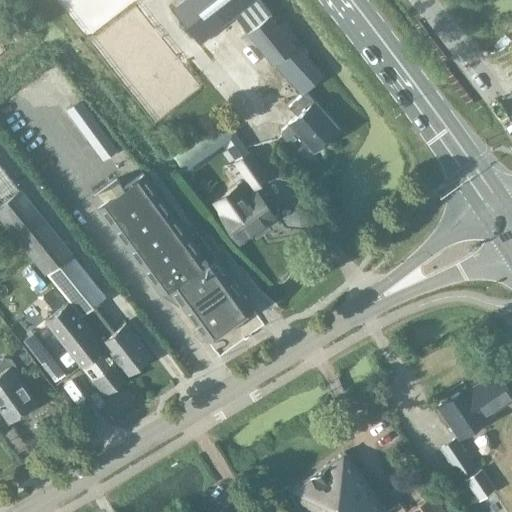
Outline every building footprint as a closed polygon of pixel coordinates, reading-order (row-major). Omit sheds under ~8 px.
[(273,64),(295,47),(270,15),(272,13),(261,0),(183,0),(173,8),(200,42),(234,15),(273,64)] [(287,70),(305,91),(321,77),(304,56),(287,70)] [(338,129),(305,91),(288,106),(297,115),(289,123),(282,130),(282,135),(293,148),(299,148),(306,142),(314,150),(338,129)] [(423,145),(437,136),(413,98),(399,106),(423,145)] [(254,188),(267,178),(249,151),(235,161),(254,188)] [(0,203),(20,188),(0,162),(0,203)] [(118,178),(92,197),(98,205),(97,206),(162,294),(163,293),(162,292),(168,287),(207,341),(253,308),(197,232),(190,237),(143,173),(124,187),(118,178)] [(237,185),(214,201),(223,214),(221,215),(239,240),(274,215),(256,191),(246,198),(237,185)] [(46,272),(70,251),(71,250),(20,188),(0,203),(0,216),(45,272),(46,272)] [(81,314),(93,304),(105,294),(70,251),(46,272),(70,301),(81,314)] [(80,315),(81,314),(70,301),(45,320),(80,364),(81,364),(104,393),(127,375),(126,373),(101,341),(80,315)] [(93,304),(81,314),(80,315),(101,341),(126,373),(151,354),(125,321),(113,331),(93,304)] [(0,409),(8,421),(35,403),(16,375),(17,368),(10,358),(3,357),(0,359),(0,409)] [(485,415),(511,396),(511,394),(496,371),(461,395),(458,392),(438,405),(460,437),(487,418),(485,415)] [(460,474),(473,465),(455,438),(442,447),(460,474)] [(317,470),(345,511),(385,511),(386,511),(345,451),(317,470)] [(345,511),(317,470),(288,489),(303,511),(345,511)] [(405,511),(444,511),(432,494),(406,511),(405,511)]
